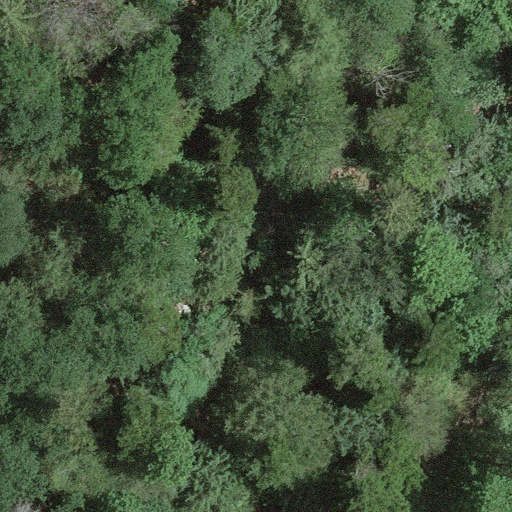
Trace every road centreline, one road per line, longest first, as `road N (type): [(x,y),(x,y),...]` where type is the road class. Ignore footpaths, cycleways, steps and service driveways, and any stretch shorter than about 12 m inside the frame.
road 1 (motorway): [(263,0),(470,511)]
road 2 (track): [(0,261),(51,143),(76,0)]
